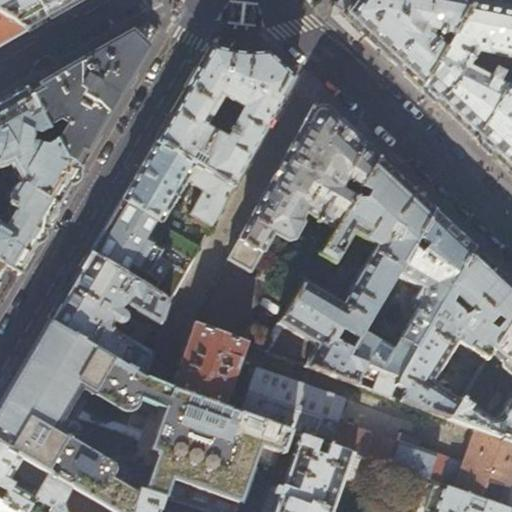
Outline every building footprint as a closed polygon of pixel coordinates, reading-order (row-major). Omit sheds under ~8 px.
[(0,0),(0,14),(26,29),(76,0),(0,0)] [(452,35),(473,1),(467,0),(353,0),(350,6),(342,15),(382,53),(420,88),(443,50),(431,39),(423,36),(426,30),(452,35)] [(511,8),(507,8),(473,1),(452,35),(443,50),(420,88),(448,115),(486,150),(511,174),(511,8)] [(0,43),(26,29),(0,14),(0,43)] [(84,60),(25,93),(64,160),(76,168),(77,167),(108,113),(156,32),(152,28),(147,24),(84,60)] [(230,52),(232,44),(215,39),(210,48),(230,52)] [(230,52),(210,48),(200,66),(154,143),(199,169),(231,188),(293,79),(278,66),(265,53),(242,54),(230,53),(230,52)] [(23,89),(0,102),(0,184),(1,186),(8,190),(5,196),(5,201),(7,204),(6,206),(12,210),(2,227),(0,226),(0,264),(14,273),(18,275),(56,212),(80,170),(76,168),(64,160),(25,93),(23,89)] [(335,230),(377,159),(355,138),(322,107),(311,109),(226,260),(248,273),(272,233),(285,240),(291,239),(300,223),(299,219),(304,211),(335,230)] [(191,183),(199,169),(154,143),(138,170),(120,200),(156,221),(166,227),(169,222),(162,218),(172,202),(174,203),(177,200),(174,198),(185,180),(191,183)] [(377,159),(335,230),(319,255),(334,264),(352,234),(375,247),(341,304),(368,320),(394,276),(432,210),(412,191),(377,159)] [(231,188),(199,169),(191,183),(191,185),(202,192),(189,215),(210,227),(231,188)] [(199,246),(172,230),(166,227),(156,221),(120,200),(105,226),(89,254),(133,281),(140,285),(168,302),(168,301),(181,277),(199,246)] [(455,232),(432,210),(394,276),(420,292),(418,293),(416,295),(417,298),(418,299),(420,300),(390,351),(360,333),(356,339),(350,351),(345,358),(396,377),(472,248),(455,232)] [(511,285),(502,276),(472,248),(396,377),(394,385),(403,391),(399,401),(448,419),(458,402),(430,384),(451,351),(465,361),(468,360),(472,352),(484,361),(489,353),(511,316),(511,285)] [(140,285),(133,281),(89,254),(71,284),(48,323),(142,379),(142,378),(150,354),(119,336),(118,337),(108,331),(109,329),(107,328),(108,325),(124,334),(129,325),(122,321),(122,316),(115,311),(123,305),(133,311),(133,312),(160,326),(168,302),(140,285)] [(0,264),(0,295),(14,273),(0,264)] [(360,333),(368,320),(341,304),(303,282),(273,332),(267,352),(355,385),(359,375),(375,382),(372,391),(390,397),(394,385),(396,377),(345,358),(350,351),(332,341),(339,330),(356,339),(360,333)] [(511,316),(489,353),(511,374),(511,392),(494,418),(487,419),(459,401),(458,402),(448,419),(473,428),(511,442),(511,316)] [(169,391),(170,390),(142,378),(142,379),(48,323),(33,348),(0,404),(0,446),(48,475),(70,487),(111,511),(131,511),(132,511),(129,510),(137,489),(163,498),(164,496),(209,511),(260,511),(269,485),(287,432),(242,416),(222,409),(169,391)] [(176,371),(170,390),(169,391),(222,409),(244,343),(191,324),(186,341),(176,371)] [(242,416),(287,432),(297,435),(315,442),(324,445),(348,454),(425,481),(509,510),(511,511),(511,442),(473,428),(459,468),(335,424),(344,401),(258,371),(242,416)] [(269,485),(260,511),(328,511),(348,454),(324,445),(321,456),(312,453),(315,442),(297,435),(279,488),(269,485)] [(40,488),(48,475),(0,446),(0,502),(16,511),(25,511),(36,495),(30,491),(27,496),(6,484),(14,470),(28,481),(40,488)] [(60,506),(70,487),(48,475),(40,488),(36,495),(25,511),(63,511),(62,506),(60,506)] [(508,511),(509,510),(425,481),(413,511),(508,511)] [(158,511),(160,510),(163,498),(137,489),(129,510),(132,511),(131,511),(158,511)] [(16,511),(0,502),(0,511),(16,511)]
